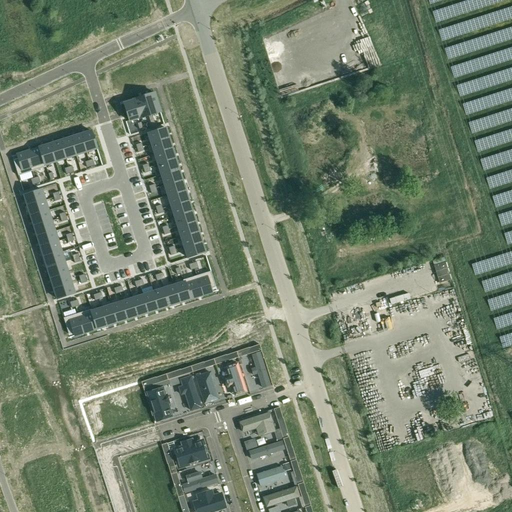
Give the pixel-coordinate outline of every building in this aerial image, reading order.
[(154,93),(144,96),(150,116),(152,115),(160,112),(154,93)] [(144,96),(134,99),(140,119),(148,116),(150,116),(144,96)] [(134,101),(124,104),(129,121),(140,118),(140,119),(134,99),(134,101)] [(165,128),(148,133),(152,144),(169,139),(165,128)] [(91,131),(81,135),(86,152),(97,149),(91,131)] [(81,135),(70,138),(76,155),(86,152),(81,135)] [(70,138),(60,141),(65,159),(76,155),(70,138)] [(169,139),(152,144),(155,155),(172,149),(169,139)] [(60,141),(50,145),(55,162),(65,159),(60,141)] [(50,145),(39,148),(46,167),(45,165),(55,162),(50,145)] [(39,148),(26,152),(32,172),(46,167),(39,148)] [(172,149),(155,155),(158,165),(175,159),(172,149)] [(18,158),(13,160),(18,176),(32,172),(26,152),(17,155),(18,158)] [(175,159),(158,165),(162,175),(179,170),(175,159)] [(179,170),(162,175),(165,185),(182,180),(179,170)] [(182,180),(165,185),(168,196),(185,190),(182,180)] [(41,190),(24,195),(28,206),(45,201),(41,190)] [(185,190),(168,196),(171,206),(188,201),(185,190)] [(401,196),(383,201),(387,213),(405,208),(401,196)] [(45,201),(28,206),(31,216),(48,211),(45,201)] [(188,201),(171,206),(175,216),(192,211),(188,201)] [(48,211),(31,216),(34,227),(51,221),(48,211)] [(192,211),(175,216),(178,227),(195,221),(192,211)] [(51,221),(34,227),(38,237),(55,231),(51,221)] [(195,221),(178,227),(181,237),(198,231),(195,221)] [(55,231),(38,237),(41,247),(58,242),(55,231)] [(198,231),(181,237),(184,247),(202,242),(198,231)] [(58,242),(41,247),(44,257),(61,252),(58,242)] [(202,242),(184,247),(188,258),(205,253),(202,242)] [(61,252),(44,257),(47,268),(65,262),(61,252)] [(65,262),(47,268),(51,278),(68,273),(65,262)] [(211,271),(197,276),(203,295),(212,292),(211,289),(216,287),(211,271)] [(68,273),(51,278),(54,288),(71,283),(68,273)] [(197,276),(184,280),(190,299),(203,295),(197,276)] [(184,283),(174,286),(179,303),(190,299),(184,280),(183,280),(184,283)] [(71,283),(54,288),(57,299),(75,294),(71,283)] [(174,286),(164,289),(169,306),(179,303),(174,286)] [(164,289),(153,292),(159,309),(169,306),(164,289)] [(153,292),(143,295),(149,313),(159,309),(153,292)] [(143,295),(133,299),(138,316),(149,313),(143,295)] [(133,299),(122,302),(128,319),(138,316),(133,299)] [(122,302),(112,305),(118,322),(128,319),(122,302)] [(112,305),(102,309),(107,326),(118,322),(112,305)] [(91,309),(78,314),(84,333),(97,329),(91,309)] [(91,309),(97,329),(107,326),(102,309),(92,312),(91,309)] [(78,314),(63,318),(69,334),(74,333),(75,336),(84,333),(78,314)] [(249,348),(237,352),(238,358),(261,350),(259,345),(249,348)] [(226,355),(214,359),(216,365),(238,358),(237,352),(226,355)] [(252,357),(263,389),(272,386),(261,354),(252,357)] [(191,366),(193,372),(216,365),(214,359),(203,363),(203,362),(191,366)] [(227,365),(217,368),(227,401),(237,398),(227,365)] [(180,369),(166,374),(168,380),(193,372),(191,366),(180,370),(180,369)] [(214,405),(204,372),(194,375),(204,408),(214,405)] [(168,380),(166,374),(156,378),(156,377),(141,382),(143,388),(168,380)] [(179,380),(189,412),(202,408),(192,377),(179,380)] [(164,388),(146,393),(155,423),(172,418),(164,388)] [(274,409),(283,439),(289,437),(283,418),(282,418),(279,407),(274,409)] [(277,433),(271,412),(239,422),(243,435),(258,430),(260,438),(277,433)] [(253,437),(245,440),(247,448),(256,445),(253,437)] [(289,437),(283,439),(290,462),(296,460),(292,447),(289,437)] [(168,464),(171,475),(176,473),(167,443),(161,445),(167,464),(168,464)] [(203,446),(174,455),(178,470),(208,460),(203,446)] [(252,465),(285,455),(282,446),(249,456),(252,465)] [(290,462),(298,485),(303,483),(300,470),(299,470),(296,460),(290,462)] [(259,489),(288,481),(284,467),(255,476),(259,489)] [(179,481),(176,473),(171,475),(174,487),(175,487),(178,497),(184,496),(179,481)] [(187,495),(219,484),(216,474),(183,485),(187,495)] [(298,485),(305,508),(311,506),(307,493),(306,493),(303,483),(298,485)] [(265,510),(302,499),(298,488),(262,499),(265,510)] [(223,494),(194,503),(196,511),(214,511),(227,508),(223,494)] [(184,496),(178,497),(182,511),(183,511),(182,511),(188,511),(188,510),(190,509),(186,495),(184,496)]
